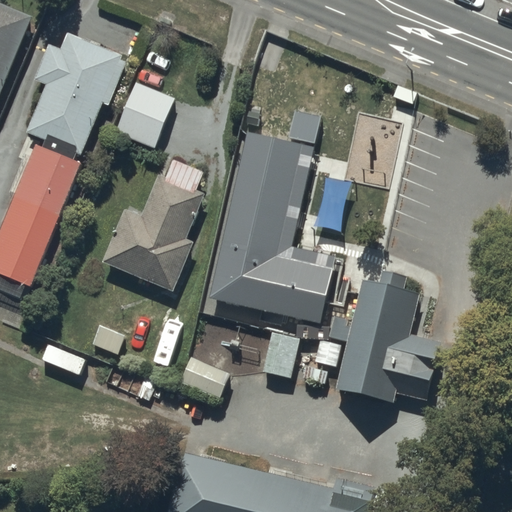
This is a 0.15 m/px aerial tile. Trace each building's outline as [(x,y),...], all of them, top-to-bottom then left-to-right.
[(0,106),(37,19),(0,3),(0,106)] [(47,150),(40,147),(0,242),(0,291),(25,302),(30,288),(35,290),(86,167),(78,163),(81,156),(86,158),(107,106),(113,108),(131,65),(125,62),(126,58),(72,35),(65,51),(54,47),(39,82),(52,87),(41,112),(40,111),(30,135),(50,143),(47,150)] [(398,81),(394,92),(413,99),(417,89),(405,84),(398,81)] [(179,101),(139,85),(118,134),(159,150),(179,101)] [(321,113),(295,107),(289,132),(315,138),(321,113)] [(315,142),(248,126),(247,130),(209,292),(321,317),(336,251),(292,241),(299,211),(308,170),(313,152),(315,142)] [(471,150),(425,142),(422,162),(468,170),(471,150)] [(423,167),(402,162),(389,220),(391,220),(384,252),(402,256),(410,224),(413,225),(418,201),(415,200),(423,167)] [(200,193),(208,176),(179,163),(170,182),(162,179),(146,218),(129,211),(107,265),(178,295),(198,245),(190,242),(209,197),(200,193)] [(486,180),(466,174),(443,274),(462,279),(486,180)] [(382,266),(379,279),(362,275),(351,322),(347,336),(336,384),(394,397),(396,389),(427,396),(441,338),(410,331),(420,288),(404,285),(407,272),(382,266)] [(329,332),(347,336),(351,322),(345,321),(346,315),(334,312),(329,332)] [(125,334),(146,340),(150,324),(114,313),(109,328),(126,332),(125,334)] [(95,346),(120,357),(128,338),(104,328),(95,346)] [(272,328),(262,367),(291,374),(300,335),(272,328)] [(51,346),(45,361),(84,377),(90,362),(51,346)] [(339,355),(307,347),(301,369),(308,371),(305,384),(326,389),(329,376),(334,377),(339,355)] [(231,369),(192,352),(181,377),(219,394),(231,369)] [(135,444),(115,445),(115,466),(150,465),(150,443),(146,443),(146,438),(134,438),(135,444)] [(190,457),(176,511),(391,511),(395,497),(380,493),(381,490),(343,481),(340,493),(190,457)]
